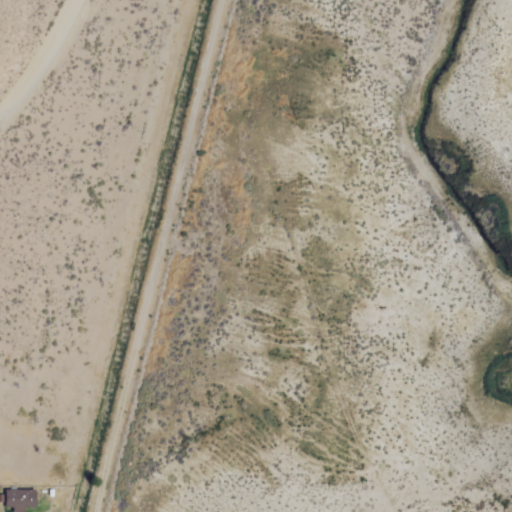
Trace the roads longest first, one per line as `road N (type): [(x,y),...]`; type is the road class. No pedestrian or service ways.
road 1 (track): [(226,0),(101,511)]
road 2 (residential): [(0,124),(38,79),(77,0)]
